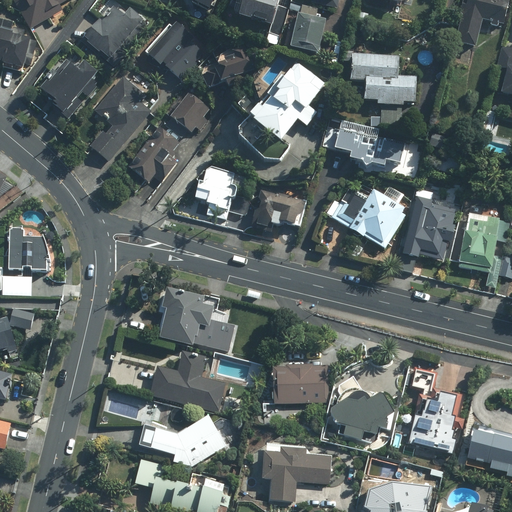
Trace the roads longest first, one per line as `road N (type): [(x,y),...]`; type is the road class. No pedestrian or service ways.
road 1 (tertiary): [(195,254),(511,333)]
road 2 (tertiary): [(95,250),(93,301),(42,511)]
road 3 (tertiary): [(0,128),(59,180),(85,218)]
